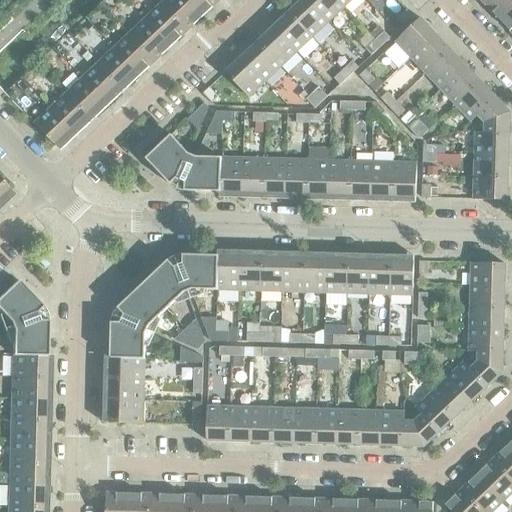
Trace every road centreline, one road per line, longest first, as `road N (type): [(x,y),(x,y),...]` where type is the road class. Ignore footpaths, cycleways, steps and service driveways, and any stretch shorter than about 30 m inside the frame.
road 1 (residential): [(78,463),(429,475),(511,404)]
road 2 (tertiary): [(181,222),(511,230)]
road 3 (residential): [(49,188),(260,0)]
road 4 (residential): [(78,463),(81,287),(94,221)]
